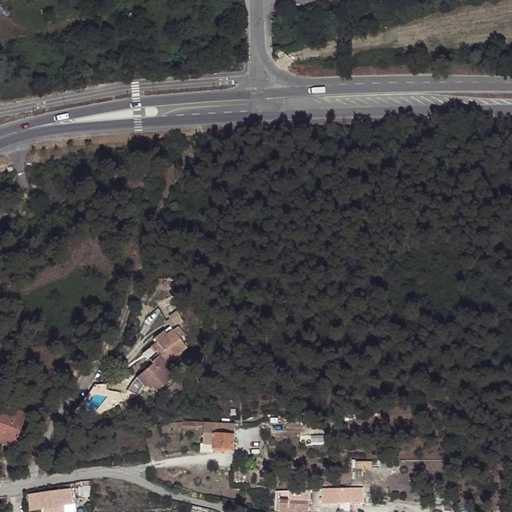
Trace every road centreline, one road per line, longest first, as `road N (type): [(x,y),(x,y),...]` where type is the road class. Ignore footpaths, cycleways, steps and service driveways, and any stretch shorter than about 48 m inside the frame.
road 1 (secondary): [(0,147),(52,131),(266,118)]
road 2 (secondary): [(263,95),(94,109),(0,134)]
road 3 (secondary): [(511,86),(263,95)]
road 4 (secondary): [(266,118),(511,111)]
road 5 (unclassified): [(231,508),(110,472),(0,490)]
